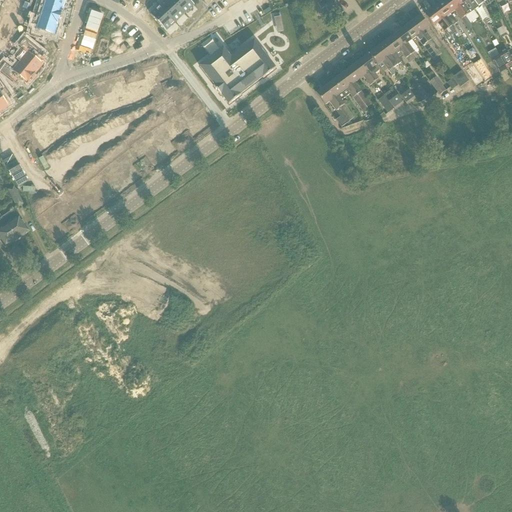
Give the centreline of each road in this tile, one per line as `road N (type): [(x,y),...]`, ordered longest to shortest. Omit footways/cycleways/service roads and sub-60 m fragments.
road 1 (tertiary): [(0,303),(229,129)]
road 2 (tertiary): [(229,129),(401,0)]
road 3 (track): [(511,80),(337,131)]
